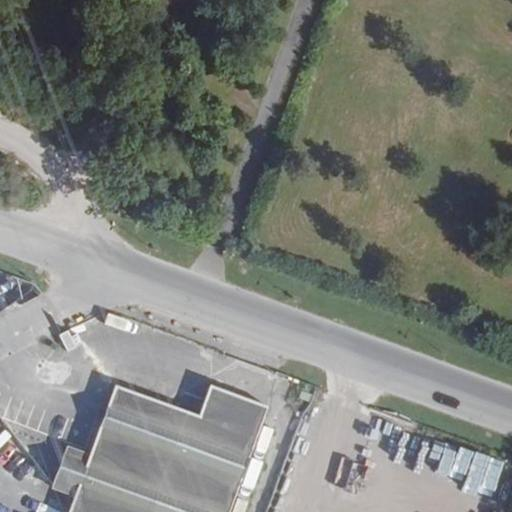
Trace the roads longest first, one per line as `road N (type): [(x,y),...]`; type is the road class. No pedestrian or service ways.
road 1 (secondary): [(55,252),(511,416)]
road 2 (unknown): [(306,0),(224,223)]
road 3 (track): [(0,125),(38,154),(60,189),(55,252)]
